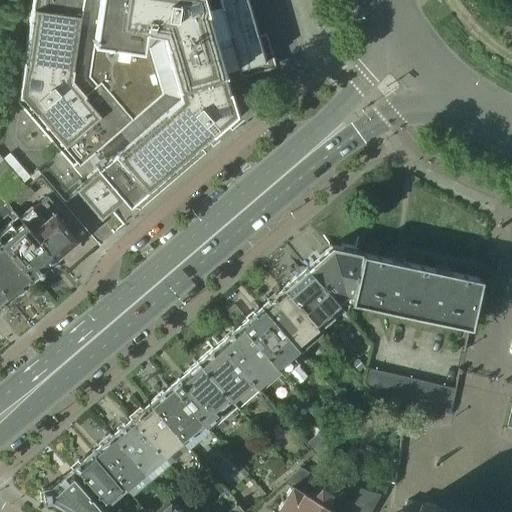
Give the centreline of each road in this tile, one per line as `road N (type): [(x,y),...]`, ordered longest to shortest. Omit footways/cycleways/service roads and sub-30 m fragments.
road 1 (residential): [(307,139),(259,127),(109,256),(106,329)]
road 2 (primary): [(106,329),(261,194)]
road 3 (residential): [(384,114),(450,171),(511,194)]
road 4 (primary): [(261,194),(384,114)]
road 5 (primary): [(389,26),(362,88),(307,139)]
road 6 (primary): [(0,419),(106,329)]
